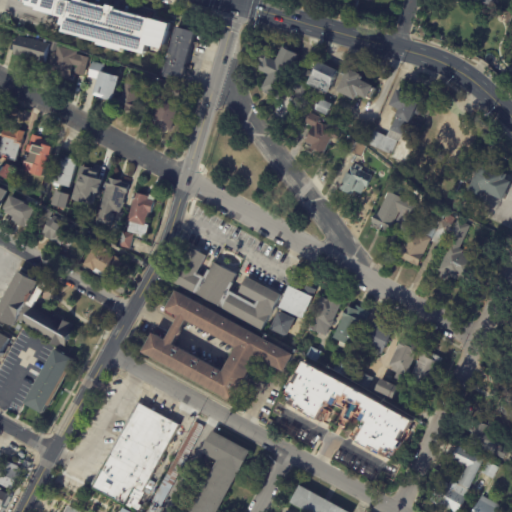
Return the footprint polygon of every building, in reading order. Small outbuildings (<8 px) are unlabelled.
[(165,51),(149,47),(147,55),(125,49),(124,52),(99,46),(99,43),(83,39),(83,38),(64,33),(65,26),(61,25),(63,18),(38,12),(38,10),(37,10),(37,8),(28,6),(28,4),(23,3),(23,0),(68,0),(68,1),(75,3),(75,0),(86,0),(86,1),(108,7),(108,5),(118,7),(117,10),(171,24),(165,51)] [(198,35),(185,83),(165,77),(178,29),(198,35)] [(51,45),(45,63),(15,54),(20,35),(51,45)] [(83,77),(75,75),(77,68),(73,67),(69,82),(55,78),(57,73),(50,71),(58,47),(77,53),(76,55),(88,59),(83,77)] [(299,65),(315,72),(320,63),(338,71),(328,95),(309,86),(305,96),(288,88),(282,102),(266,95),(267,92),(263,90),(269,75),(260,71),(266,57),(277,61),(283,47),(299,55),(294,66),(297,67),(298,64),(299,65)] [(103,101),(100,100),(101,99),(92,97),(97,81),(89,78),(93,63),(105,66),(103,74),(118,79),(111,104),(103,101)] [(364,101),(356,97),(353,103),(336,93),(348,70),(360,77),(359,78),(361,80),(360,82),(376,90),(370,101),(366,99),(365,101),(364,101)] [(138,86),(137,88),(143,90),(141,98),(137,96),(135,102),(138,103),(135,112),(130,110),(129,113),(123,111),(124,109),(118,107),(128,75),(138,78),(136,85),(138,85),(138,86)] [(180,95),(157,88),(156,91),(144,87),(147,77),(171,84),(170,85),(182,89),(180,95)] [(397,93),(418,103),(417,104),(422,106),(417,117),(412,114),(408,121),(412,124),(413,122),(420,126),(414,139),(404,133),(405,131),(404,130),(400,137),(399,137),(389,157),(367,145),(373,132),(384,137),(388,128),(390,129),(394,120),(393,119),(396,112),(387,107),(395,91),(397,93)] [(164,102),(178,106),(170,132),(166,131),(165,134),(155,131),(156,128),(152,127),(160,100),(164,102)] [(332,105),(327,116),(316,111),(322,100),(332,105)] [(337,141),(332,138),(323,156),(310,149),(312,147),(305,143),(312,128),(306,124),(311,114),(321,119),(319,123),(341,134),(337,141)] [(16,130),(25,132),(21,149),(19,148),(16,162),(1,158),(0,157),(0,144),(1,140),(0,139),(3,130),(10,132),(11,130),(15,131),(15,129),(16,130)] [(35,135),(44,138),(43,140),(52,142),(50,147),(52,148),(50,155),(51,156),(47,170),(44,169),(42,178),(31,175),(32,174),(21,171),(23,162),(24,162),(28,146),(30,146),(33,135),(35,135)] [(358,158),(346,153),(351,141),(365,148),(360,159),(358,158)] [(73,161),(78,162),(70,189),(61,186),(60,188),(54,187),(55,184),(52,183),(59,161),(65,163),(66,158),(73,161)] [(488,167),(507,176),(504,181),(510,184),(501,202),(481,192),(478,198),(467,193),(474,179),(469,176),(472,169),(478,172),(481,164),(488,167)] [(14,171),(12,175),(16,177),(13,183),(9,181),(8,183),(0,178),(0,167),(1,168),(3,165),(14,171)] [(373,172),(365,188),(364,188),(360,196),(353,193),(351,197),(339,191),(342,185),(340,184),(345,175),(346,175),(350,167),(353,169),(355,165),(361,168),(362,166),(373,172)] [(95,171),(99,172),(91,199),(86,198),(82,211),(69,207),(81,168),(91,170),(95,171)] [(119,181),(121,182),(121,183),(129,186),(126,195),(125,195),(123,205),(124,205),(122,211),(120,211),(119,215),(112,213),(112,215),(114,215),(110,228),(96,224),(99,212),(101,212),(102,210),(100,210),(108,179),(116,181),(119,181)] [(381,232),(379,231),(379,229),(370,224),(388,191),(417,206),(411,217),(404,213),(403,216),(398,213),(388,233),(387,232),(386,234),(381,232)] [(52,206),(56,192),(70,197),(65,211),(52,206)] [(145,197),(149,199),(149,196),(156,198),(151,215),(148,214),(145,226),(149,227),(146,239),(127,234),(130,224),(127,223),(136,195),(145,197)] [(17,227),(11,224),(13,220),(5,216),(6,214),(3,213),(10,199),(25,205),(24,207),(35,212),(26,231),(17,227)] [(45,223),(36,218),(41,209),(50,214),(45,223)] [(95,212),(92,220),(83,218),(86,209),(95,212)] [(46,238),(41,235),(53,215),(72,227),(71,229),(78,234),(68,250),(61,246),(46,238)] [(439,247),(429,242),(416,268),(396,259),(409,232),(414,221),(436,231),(441,221),(443,222),(446,215),(454,220),(441,248),(439,247)] [(479,273),(474,283),(469,281),(467,284),(458,280),(457,283),(449,279),(447,283),(438,279),(440,275),(436,273),(449,246),(450,246),(452,241),(448,239),(457,221),(469,227),(458,250),(463,252),(461,255),(478,263),(474,270),(479,273)] [(132,239),(130,250),(118,248),(122,233),(133,236),(132,239)] [(120,262),(121,262),(110,282),(103,278),(102,280),(90,273),(91,272),(81,267),(94,245),(105,251),(104,254),(112,259),(112,257),(120,262)] [(203,265),(198,275),(205,278),(209,271),(210,272),(215,263),(237,275),(233,284),(234,285),(230,293),(256,306),(257,303),(240,294),(248,278),(282,296),(263,332),(173,283),(192,249),(207,257),(203,265)] [(33,278),(45,285),(33,307),(58,321),(59,320),(70,326),(70,327),(73,329),(63,348),(58,345),(57,348),(46,342),(47,341),(23,328),(24,325),(18,322),(16,327),(0,318),(0,308),(21,272),(33,278)] [(302,290),(304,291),(306,286),(316,291),(301,321),(278,310),(292,280),(303,285),(301,289),(302,290)] [(254,365),(233,404),(143,355),(154,335),(167,342),(180,318),(167,311),(178,292),(295,356),(285,374),(258,359),(254,365)] [(325,300),(327,301),(328,299),(340,305),(332,322),(333,322),(329,329),(328,329),(324,338),(307,330),(317,308),(315,307),(320,298),(325,300)] [(357,307),(370,313),(362,328),(358,325),(347,348),(331,340),(347,307),(354,310),(355,306),(357,307)] [(278,315),(293,322),(285,337),(282,339),(268,332),(277,314),(278,315)] [(371,322),(391,332),(379,355),(377,354),(376,357),(368,353),(370,350),(359,344),(371,322)] [(0,330),(12,337),(0,360),(0,330)] [(412,341),(421,346),(410,371),(412,372),(406,384),(396,379),(398,374),(393,371),(394,368),(390,366),(403,337),(412,341)] [(308,355),(312,348),(322,353),(319,360),(308,355)] [(27,404),(56,349),(74,359),(45,413),(27,404)] [(435,355),(444,359),(437,373),(436,372),(435,374),(441,376),(435,388),(428,385),(426,389),(419,385),(420,382),(417,380),(415,383),(411,381),(413,377),(412,377),(425,350),(435,355)] [(387,406),(415,422),(409,433),(406,431),(401,441),(405,444),(402,450),(401,449),(399,453),(398,452),(396,456),(395,455),(391,461),(359,444),(367,430),(365,429),(366,426),(368,427),(370,425),(366,423),(370,417),(366,414),(368,411),(364,409),(366,405),(361,403),(360,407),(350,401),(352,398),(347,395),(346,398),(342,397),(340,400),(336,398),(332,404),(329,403),(328,405),(329,406),(327,409),(326,408),(319,421),(307,415),(309,413),(298,406),(300,403),(296,400),(295,401),(292,400),(294,395),(290,393),(292,390),(291,389),(292,387),(293,387),(295,384),(298,385),(304,376),(300,374),(306,362),(387,406)] [(338,362),(350,368),(346,376),(334,369),(338,362)] [(363,373),(374,379),(369,388),(358,383),(363,373)] [(387,382),(400,388),(395,400),(377,392),(382,380),(387,382)] [(413,401),(421,405),(415,416),(409,413),(408,410),(406,409),(410,400),(413,401)] [(511,417),(503,414),(508,403),(511,404),(511,417)] [(142,405),(181,426),(151,482),(155,484),(150,495),(145,492),(144,495),(139,505),(142,507),(139,511),(92,487),(101,471),(105,472),(115,454),(112,453),(125,428),(128,430),(142,405)] [(481,424),(486,426),(487,425),(508,435),(502,447),(510,451),(505,460),(468,442),(478,422),(481,424)] [(160,507),(151,502),(196,423),(205,428),(160,507)] [(241,471),(219,511),(191,511),(218,462),(203,454),(214,433),(251,452),(241,471)] [(454,459),(454,458),(457,460),(463,448),(487,460),(473,490),(463,485),(471,468),(466,465),(464,470),(452,464),(454,459)] [(12,463),(19,467),(17,471),(23,474),(14,491),(1,485),(1,487),(0,486),(0,477),(9,461),(12,463)] [(492,479),(482,474),(487,462),(500,468),(494,480),(492,479)] [(441,507),(432,502),(443,481),(450,485),(452,482),(459,485),(460,484),(469,489),(469,490),(472,492),(461,511),(454,511),(444,506),(443,508),(441,507)] [(325,498),(352,511),(310,511),(293,503),(302,486),(325,498)] [(0,511),(0,490),(12,496),(3,511),(0,511)] [(474,511),(482,497),(501,507),(498,511),(474,511)]
